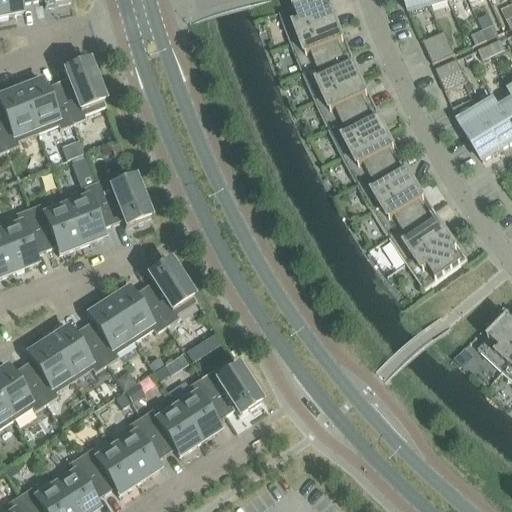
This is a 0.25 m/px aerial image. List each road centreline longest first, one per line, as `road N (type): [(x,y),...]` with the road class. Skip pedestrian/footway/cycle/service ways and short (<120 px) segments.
road 1 (unclassified): [(468,511),(345,388),(284,302),(211,166),(154,10)]
road 2 (unclassified): [(131,18),(182,164),(257,310),(336,418),(433,511)]
road 3 (residential): [(511,259),(459,194),(368,0)]
road 4 (residential): [(131,18),(0,68)]
road 5 (residential): [(129,261),(0,312)]
road 6 (residential): [(146,511),(255,442)]
